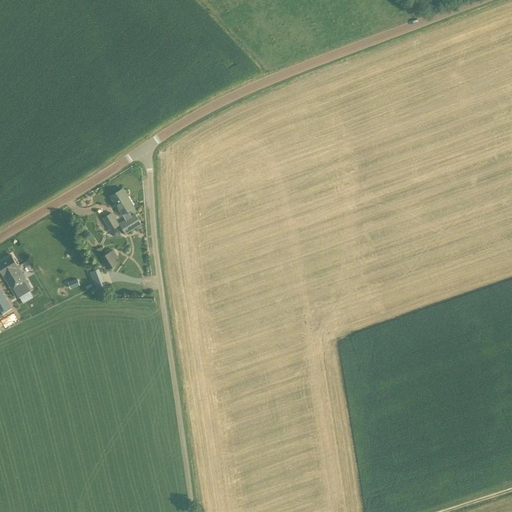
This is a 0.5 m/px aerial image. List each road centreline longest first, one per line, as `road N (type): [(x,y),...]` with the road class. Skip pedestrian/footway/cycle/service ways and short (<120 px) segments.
road 1 (tertiary): [(482,0),(240,91),(143,148)]
road 2 (unclassified): [(192,511),(143,148)]
road 3 (tertiary): [(0,236),(143,148)]
